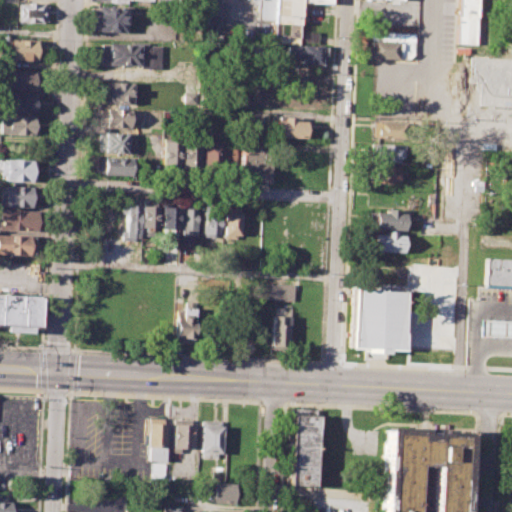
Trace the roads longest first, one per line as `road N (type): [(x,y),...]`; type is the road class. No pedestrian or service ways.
road 1 (secondary): [(0,369),(511,395)]
road 2 (residential): [(72,0),(52,511)]
road 3 (residential): [(330,386),(347,0)]
road 4 (residential): [(65,187),(338,195)]
road 5 (residential): [(273,383),(268,511)]
